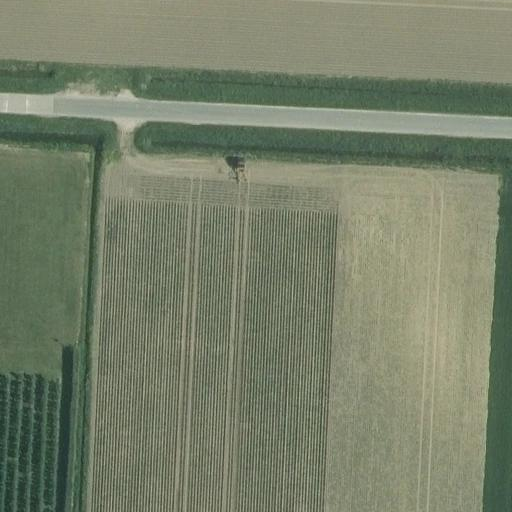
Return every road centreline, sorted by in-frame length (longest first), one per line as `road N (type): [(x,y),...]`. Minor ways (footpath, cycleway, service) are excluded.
road 1 (unclassified): [(511,128),(0,102)]
road 2 (track): [(64,511),(82,154),(0,150)]
